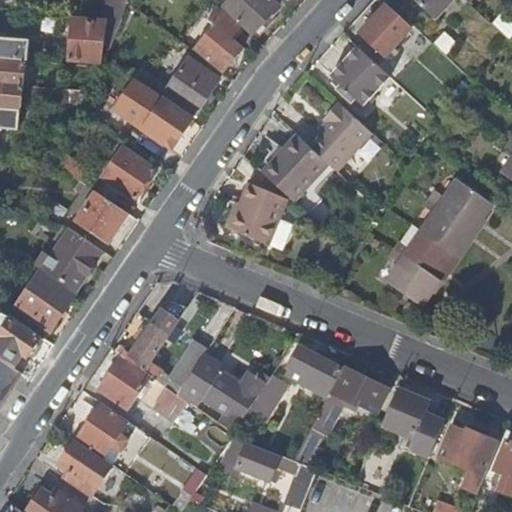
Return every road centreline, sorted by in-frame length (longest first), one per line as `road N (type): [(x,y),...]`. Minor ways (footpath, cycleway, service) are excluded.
road 1 (residential): [(150,244),(511,395)]
road 2 (residential): [(331,0),(272,64),(150,244)]
road 3 (residential): [(150,244),(0,470)]
